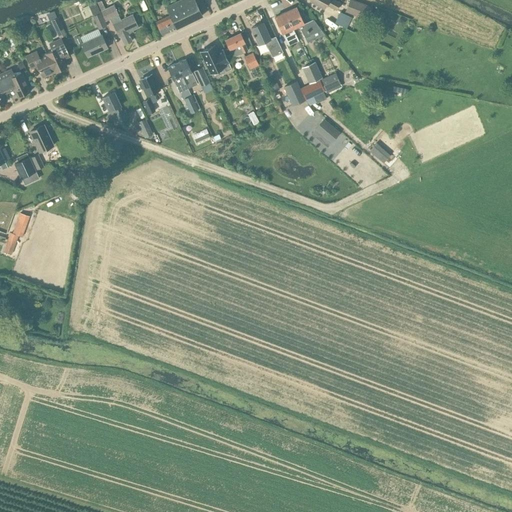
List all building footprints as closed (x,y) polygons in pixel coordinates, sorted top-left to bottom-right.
[(176,1),(166,6),(171,15),(156,22),(162,35),(203,15),(195,0),(180,0),(176,2),(176,1)] [(340,3),(335,0),(309,0),(310,1),(318,5),(324,8),(326,4),(336,9),(340,3)] [(354,0),(349,0),(345,13),(367,21),(373,8),(354,0)] [(138,27),(134,18),(132,15),(121,20),(114,5),(105,9),(101,1),(99,2),(106,20),(111,18),(114,23),(113,23),(115,27),(119,36),(120,36),(124,44),(132,41),(130,36),(131,36),(129,32),(138,27)] [(96,2),(90,5),(93,13),(100,10),(96,2)] [(303,22),(300,16),(296,7),(285,12),(293,27),(298,25),(304,38),(322,30),(313,18),(303,22)] [(285,12),(275,17),(279,26),(287,45),(288,45),(293,43),(299,40),(293,27),(285,12)] [(347,29),(352,18),(341,12),(335,24),(345,29),(335,36),(329,40),(337,50),(344,45),(357,35),(347,29)] [(101,13),(94,17),(99,29),(106,25),(101,13)] [(66,35),(58,17),(52,20),(60,38),(66,35)] [(270,39),(266,32),(262,23),(251,28),(254,34),(253,34),(254,36),(255,36),(258,44),(264,41),(272,57),(283,52),(275,36),(270,39)] [(240,33),(225,40),(230,49),(234,57),(248,51),(244,43),(240,33)] [(82,43),(83,47),(87,56),(107,48),(103,38),(102,35),(82,43)] [(79,36),(74,38),(77,45),(82,43),(79,36)] [(50,44),(53,50),(46,53),(55,72),(66,66),(63,59),(69,57),(63,44),(61,38),(50,44)] [(225,72),(231,69),(224,52),(218,55),(214,45),(201,51),(204,60),(203,60),(206,67),(207,66),(211,73),(223,67),(225,72)] [(43,77),(55,72),(46,53),(39,57),(36,51),(26,56),(28,59),(32,68),(38,65),(43,77)] [(253,53),(245,57),(250,69),(259,65),(256,59),(255,57),(254,56),(254,55),(253,53)] [(186,59),(176,63),(186,84),(190,82),(186,75),(192,72),(186,59)] [(302,67),(310,83),(322,78),(315,61),(302,67)] [(176,63),(167,67),(172,76),(174,81),(174,80),(179,92),(181,92),(183,98),(183,97),(191,94),(188,88),(186,84),(176,63)] [(478,65),(475,71),(482,74),(485,68),(478,65)] [(202,67),(194,71),(201,86),(209,82),(202,67)] [(11,69),(0,74),(7,89),(13,86),(18,96),(30,91),(25,82),(21,73),(15,76),(11,69)] [(297,80),(284,86),(293,106),(305,100),(306,99),(314,96),(314,97),(324,92),(323,92),(325,91),(326,93),(341,86),(339,82),(335,73),(327,77),(323,79),(301,88),(297,80)] [(140,80),(149,99),(143,102),(149,115),(156,112),(152,103),(157,101),(153,92),(159,89),(152,74),(140,80)] [(276,82),(270,85),(274,92),(280,89),(276,82)] [(120,106),(118,101),(114,92),(103,97),(109,111),(114,109),(116,114),(122,112),(119,106),(120,106)] [(324,92),(314,97),(318,104),(327,100),(324,92)] [(192,96),(184,99),(191,114),(199,110),(192,96)] [(283,113),(279,104),(274,107),(278,115),(283,113)] [(253,111),(248,114),(254,124),(259,122),(253,111)] [(145,118),(137,122),(145,138),(153,134),(145,118)] [(323,119),(315,128),(332,142),(332,143),(340,133),(323,119)] [(30,131),(34,140),(39,151),(53,145),(44,125),(30,131)] [(206,128),(192,135),(196,143),(210,137),(206,128)] [(384,162),(390,155),(376,143),(370,150),(384,162)] [(38,155),(31,158),(37,169),(43,166),(38,155)] [(21,177),(35,170),(29,156),(14,163),(21,177)] [(84,180),(70,170),(65,176),(77,185),(84,180)] [(12,233),(18,236),(22,237),(29,216),(19,213),(12,233)] [(11,254),(18,236),(12,233),(10,232),(3,251),(11,254)] [(25,318),(23,326),(31,328),(33,320),(25,318)]
